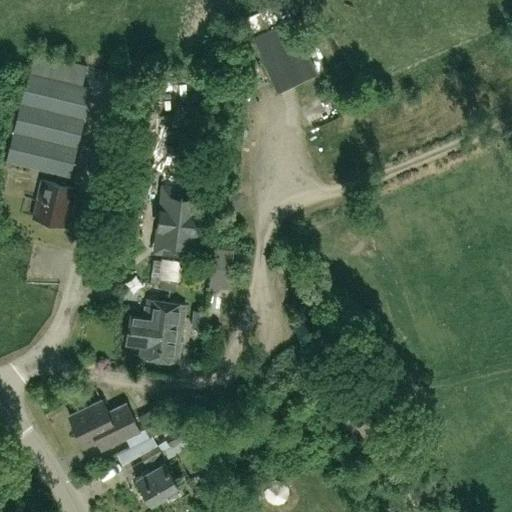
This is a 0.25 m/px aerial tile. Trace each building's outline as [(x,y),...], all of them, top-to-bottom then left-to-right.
[(317,73),(291,19),(283,1),(243,20),(277,92),(317,73)] [(69,175),(90,87),(83,86),(88,64),(33,51),(6,159),(69,175)] [(68,225),(76,188),(42,180),(33,217),(68,225)] [(200,190),(163,184),(154,248),(191,253),(200,190)] [(224,230),(225,222),(218,221),(216,229),(224,230)] [(228,288),(233,250),(214,247),(209,286),(228,288)] [(180,280),(181,262),(161,260),(159,278),(180,280)] [(177,360),(185,305),(147,299),(144,316),(130,314),(126,341),(141,343),(140,355),(177,360)] [(193,309),(191,326),(204,327),(206,311),(193,309)] [(318,344),(298,358),(326,397),(346,384),(318,344)] [(108,411),(102,399),(69,414),(84,445),(97,439),(102,447),(138,429),(126,403),(108,411)] [(167,426),(159,407),(140,416),(142,421),(147,433),(149,435),(167,426)] [(364,421),(351,427),(359,444),(372,438),(364,421)] [(170,444),(191,432),(186,424),(175,430),(176,431),(166,437),(170,444)] [(183,490),(165,460),(134,478),(150,504),(166,494),(169,499),(183,490)] [(427,481),(414,489),(421,502),(435,494),(427,481)] [(254,482),(220,502),(225,511),(237,511),(263,497),(254,482)]
